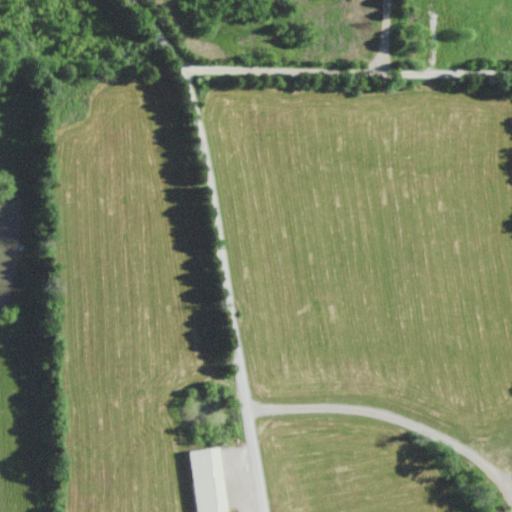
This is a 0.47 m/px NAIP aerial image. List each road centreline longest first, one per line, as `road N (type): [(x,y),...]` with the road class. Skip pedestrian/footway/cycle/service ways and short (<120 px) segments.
road 1 (residential): [(264,511),(222,260),(167,65),(106,0)]
road 2 (residential): [(511,72),(167,65)]
